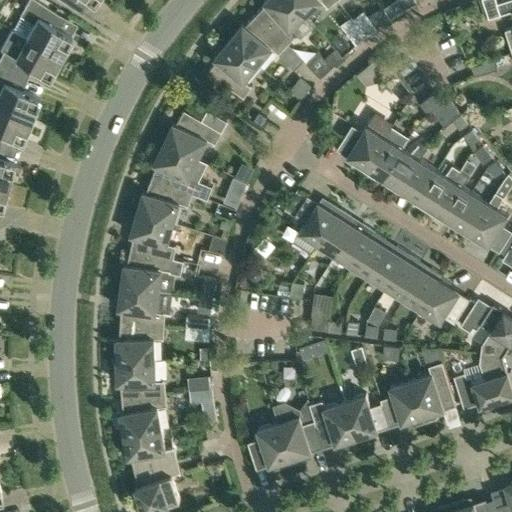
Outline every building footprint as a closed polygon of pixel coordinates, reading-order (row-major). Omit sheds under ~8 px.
[(32,26),(26,36),(60,55),(71,34),(51,23),(57,12),(37,0),(27,0),(20,15),(23,17),(32,26)] [(290,28),(306,14),(293,0),(264,0),(266,3),(256,13),(288,44),(297,34),(296,33),(295,34),(290,28)] [(336,0),(293,0),(306,14),(321,0),(322,0),(327,5),(326,6),(327,7),(336,0)] [(483,0),(489,17),(501,13),(511,9),(511,27),(505,29),(511,49),(511,0),(504,0),(498,2),(497,0),(483,0)] [(397,1),(385,9),(391,18),(403,10),(397,1)] [(368,15),(371,20),(376,26),(389,18),(381,6),(368,15)] [(288,44),(256,13),(246,24),(243,22),(229,39),(258,63),(272,47),(278,52),(277,53),(278,54),(288,44)] [(28,64),(49,75),(60,55),(26,36),(11,28),(0,48),(3,50),(0,56),(0,64),(23,75),(28,64)] [(245,80),(258,63),(229,39),(215,57),(217,58),(208,72),(209,73),(209,72),(244,97),(252,85),(251,84),(250,85),(245,80)] [(332,66),(343,57),(335,47),(324,57),(332,66)] [(495,59),(480,64),(483,74),(498,69),(495,59)] [(0,104),(31,117),(39,96),(18,87),(23,75),(0,64),(0,104)] [(291,88),(300,97),(310,85),(301,76),(291,88)] [(431,112),(440,104),(444,101),(443,101),(436,91),(423,101),(431,112)] [(447,114),(455,108),(448,97),(443,101),(444,101),(440,104),(447,114)] [(193,114),(200,118),(206,108),(198,103),(193,114)] [(0,130),(22,139),(31,117),(0,104),(0,130)] [(164,142),(198,158),(207,139),(214,142),(213,143),(215,144),(222,131),(185,110),(186,109),(184,108),(176,123),(173,122),(164,142)] [(262,126),(265,121),(268,116),(259,111),(254,121),(262,126)] [(364,171),(392,126),(394,123),(375,111),(363,130),(353,123),(337,147),(355,159),(352,163),(364,171)] [(468,123),(461,112),(452,119),(460,129),(468,123)] [(484,128),(496,124),(493,116),(482,120),(484,128)] [(240,124),(234,134),(247,142),(253,132),(240,124)] [(409,137),(392,126),(364,171),(376,178),(379,174),(384,177),(403,147),(409,137)] [(471,145),(480,138),(472,128),(463,134),(471,145)] [(157,163),(152,177),(193,193),(198,180),(196,179),(196,180),(189,177),(198,158),(164,142),(154,162),(157,163)] [(492,156),(483,144),(474,151),(483,163),(492,156)] [(420,158),(403,147),(384,177),(390,181),(387,185),(398,192),(401,188),(420,158)] [(0,156),(0,180),(8,183),(14,160),(0,156)] [(437,169),(420,158),(401,188),(418,199),(437,169)] [(494,176),(502,169),(496,160),(487,167),(494,176)] [(461,170),(454,165),(445,174),(437,169),(418,199),(424,202),(421,207),(432,214),(435,209),(436,210),(461,170)] [(453,221),(472,191),(464,186),(468,174),(461,170),(436,210),(435,209),(432,214),(444,222),(447,217),(453,221)] [(234,175),(223,201),(236,206),(240,198),(247,180),(234,175)] [(193,193),(152,177),(146,191),(144,190),(137,212),(174,222),(180,202),(187,204),(186,205),(188,206),(193,193)] [(0,204),(2,205),(8,183),(0,180),(0,204)] [(467,236),(470,232),(489,202),(472,191),(453,221),(459,224),(456,229),(467,236)] [(496,192),(489,202),(470,232),(467,236),(479,243),(482,239),(500,250),(511,230),(511,224),(504,219),(508,214),(498,208),(503,196),(496,192)] [(326,205),(308,193),(295,214),(305,221),(300,230),(318,242),(341,208),(329,200),(326,205)] [(336,253),(355,223),(349,220),(352,215),(341,208),(318,242),(336,253)] [(174,222),(137,212),(131,233),(134,234),(131,249),(174,258),(177,244),(175,244),(175,245),(168,243),(174,222)] [(223,217),(220,227),(228,229),(231,220),(223,217)] [(360,227),(355,223),(336,253),(353,264),(375,230),(363,222),(360,227)] [(353,264),(370,275),(389,245),(384,241),(386,237),(375,230),(353,264)] [(227,239),(213,235),(209,249),(223,253),(227,239)] [(395,249),(389,245),(370,275),(387,286),(409,252),(397,244),(395,249)] [(122,285),(159,290),(162,269),(169,270),(169,271),(181,273),(184,260),(174,258),(131,249),(127,263),(125,263),(122,285)] [(405,297),(424,267),(418,263),(421,259),(409,252),(387,286),(405,297)] [(443,274),(432,266),(429,270),(424,267),(405,297),(422,308),(441,278),(440,278),(443,274)] [(212,297),(215,279),(202,277),(200,296),(212,297)] [(441,278),(422,308),(441,320),(444,314),(455,321),(470,297),(441,278)] [(305,283),(292,281),(291,292),(304,293),(305,283)] [(159,290),(122,285),(119,307),(122,307),(121,322),(165,325),(165,311),(164,311),(164,312),(156,311),(159,290)] [(212,297),(200,296),(198,309),(211,311),(212,297)] [(511,313),(493,302),(492,305),(489,309),(476,300),(461,324),(471,330),(473,326),(477,328),(481,323),(491,329),(482,343),(481,353),(503,355),(511,341),(511,313)] [(373,309),(368,319),(379,324),(384,315),(373,309)] [(310,328),(323,329),(324,319),(312,317),(310,328)] [(329,330),(341,332),(342,321),(330,320),(329,330)] [(348,320),(347,332),(358,334),(359,321),(348,320)] [(165,325),(121,322),(120,337),(117,337),(117,360),(155,359),(155,338),(162,337),(162,339),(164,339),(165,325)] [(366,324),(365,335),(378,336),(379,326),(366,324)] [(383,337),(396,338),(397,328),(384,326),(383,337)] [(304,359),(314,355),(310,343),(300,346),(304,359)] [(352,349),(354,355),(364,352),(362,346),(352,349)] [(508,372),(503,355),(481,353),(480,362),(485,378),(473,381),(471,376),(467,377),(465,372),(454,375),(463,402),(478,397),(480,405),(511,394),(511,382),(511,379),(511,378),(511,373),(511,371),(508,372)] [(122,397),(166,393),(165,379),(156,379),(155,359),(117,360),(118,382),(121,382),(122,397)] [(432,372),(412,378),(423,414),(425,420),(438,416),(436,410),(456,404),(443,360),(429,364),(432,372)] [(425,420),(423,414),(412,378),(390,385),(393,394),(381,398),(382,401),(390,425),(410,419),(412,424),(425,420)] [(125,434),(162,428),(158,407),(167,406),(166,393),(122,397),(124,412),(121,412),(125,434)] [(367,393),(345,399),(357,436),(390,425),(382,401),(370,405),(367,393)] [(310,402),(315,419),(324,446),(357,436),(345,399),(325,406),(323,398),(310,402)] [(304,452),(324,446),(315,419),(303,422),(299,409),(285,402),(274,406),(279,421),(292,462),(305,458),(304,452)] [(292,462),(279,421),(258,427),(261,436),(249,440),(257,467),(277,461),(280,466),(292,462)] [(162,428),(125,434),(129,456),(131,455),(135,470),(178,459),(174,446),(165,448),(162,428)] [(178,459),(135,470),(139,485),(136,485),(145,510),(180,498),(172,475),(181,473),(178,459)] [(511,511),(511,480),(505,483),(506,486),(508,491),(493,495),(497,511),(511,511)] [(490,511),(486,497),(468,503),(465,499),(451,503),(454,511),(490,511)] [(438,511),(454,511),(451,503),(438,507),(438,511)]
